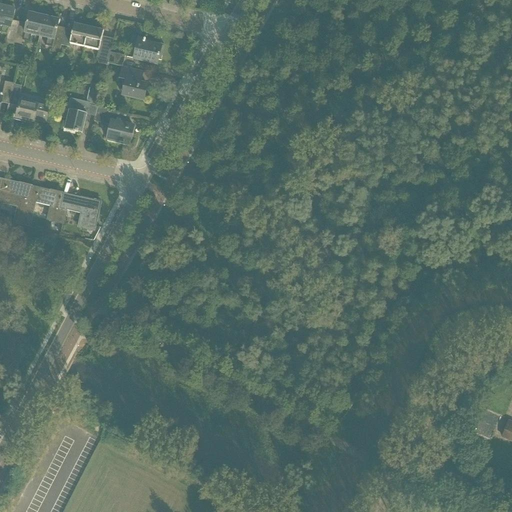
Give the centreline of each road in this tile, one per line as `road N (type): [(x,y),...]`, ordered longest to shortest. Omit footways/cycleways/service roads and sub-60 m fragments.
road 1 (tertiary): [(0,454),(143,180)]
road 2 (tertiary): [(143,180),(226,31)]
road 3 (residential): [(0,147),(143,180)]
road 4 (residential): [(226,31),(91,0)]
